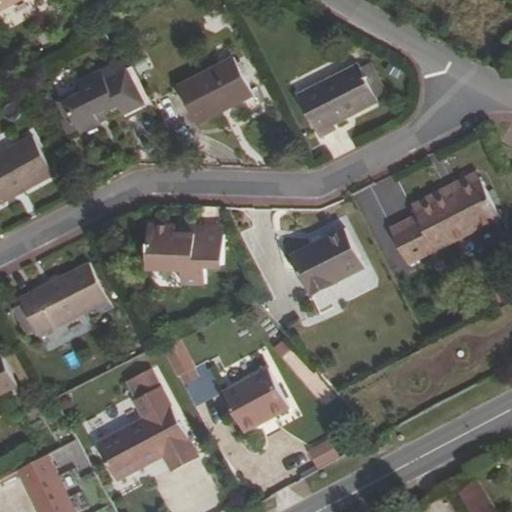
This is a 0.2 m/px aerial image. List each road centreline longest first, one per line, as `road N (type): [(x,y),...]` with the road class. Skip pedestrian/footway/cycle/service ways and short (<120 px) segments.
road 1 (residential): [(0,259),(141,186),(327,185),(417,137),(460,94)]
road 2 (tertiary): [(511,413),(325,511)]
road 3 (residential): [(460,94),(436,58),(338,0)]
